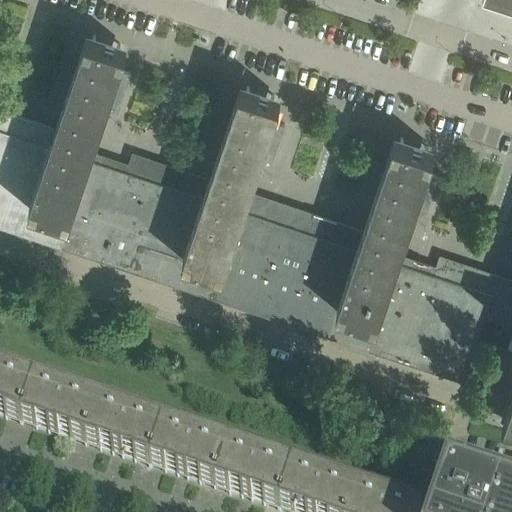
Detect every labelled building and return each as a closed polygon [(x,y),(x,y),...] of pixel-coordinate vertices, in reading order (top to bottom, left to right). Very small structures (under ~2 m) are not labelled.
[(511,0),(482,0),(482,1),(511,11),(511,0)] [(55,147),(49,145),(43,143),(47,131),(0,115),(0,224),(9,228),(26,234),(464,380),(485,317),(497,282),(445,264),(441,276),(398,261),(435,149),(400,138),(363,249),(351,246),(355,234),(253,200),(249,212),(244,210),(281,98),(246,86),(209,198),(197,194),(201,183),(137,161),(133,173),(90,159),(127,47),(92,35),(55,147)] [(0,418),(21,426),(35,386),(0,374),(0,418)] [(87,448),(100,408),(35,386),(21,426),(87,448)] [(150,469),(164,429),(100,408),(87,448),(150,469)] [(392,413),(390,413),(376,408),(370,427),(385,432),(392,413)] [(215,491),(229,451),(164,429),(150,469),(215,491)] [(279,511),(293,473),(229,451),(215,491),(277,511),(279,511)] [(351,511),(358,494),(293,473),(279,511),(351,511)] [(511,511),(511,506),(450,486),(441,511),(511,511)] [(410,511),(358,494),(351,511),(410,511)]
